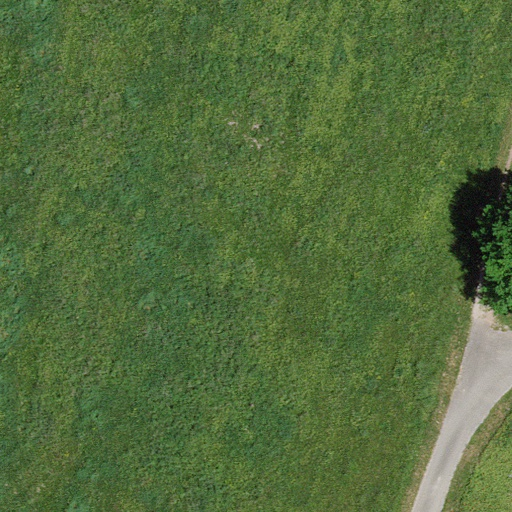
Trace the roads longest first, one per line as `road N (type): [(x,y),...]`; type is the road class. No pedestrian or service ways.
road 1 (track): [(511,190),(483,308),(489,372)]
road 2 (track): [(489,372),(429,511)]
